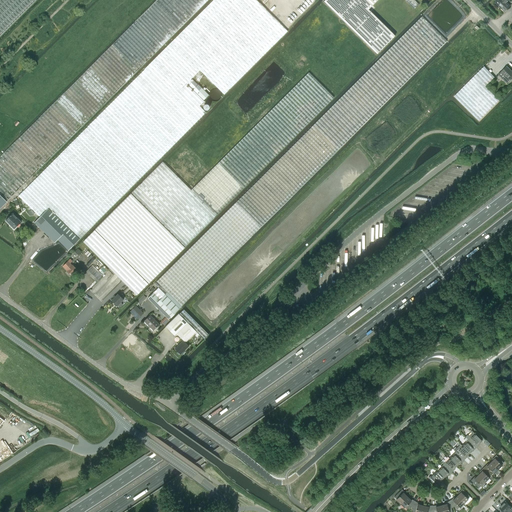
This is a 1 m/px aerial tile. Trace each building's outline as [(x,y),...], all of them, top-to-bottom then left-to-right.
[(0,0),(0,36),(15,22),(36,0),(0,0)] [(0,202),(3,205),(86,122),(194,14),(208,0),(157,0),(136,22),(135,23),(134,23),(85,72),(5,152),(0,157),(0,202)] [(187,85),(192,80),(191,79),(200,70),(224,95),(287,31),(256,0),(213,0),(169,44),(144,69),(144,70),(140,75),(136,78),(18,196),(35,213),(33,215),(38,219),(48,209),(79,239),(109,209),(206,113),(199,106),(204,101),(203,101),(187,85)] [(325,0),(323,2),(376,55),(395,36),(368,10),(377,0),(325,0)] [(405,0),(405,1),(414,9),(419,4),(414,0),(405,0)] [(508,1),(507,0),(497,0),(495,2),(504,11),(510,6),(507,2),(508,1)] [(158,288),(179,309),(181,306),(275,213),(282,206),(316,172),(358,130),(446,41),(422,17),(417,21),(368,71),(328,110),(283,155),(213,225),(154,284),(158,288)] [(470,80),(454,97),(468,110),(479,121),(499,101),(485,87),(495,78),(488,71),(484,67),(475,76),(470,80)] [(510,81),(511,79),(511,72),(507,67),(501,72),(505,76),(503,79),(508,84),(510,81)] [(132,248),(158,274),(334,98),(309,73),(271,110),(225,156),(191,190),(189,189),(163,162),(160,164),(136,189),(95,230),(83,242),(110,269),(111,270),(132,248)] [(203,101),(208,95),(201,88),(198,85),(192,80),(187,85),(203,101)] [(34,223),(54,243),(57,240),(68,250),(79,239),(48,209),(38,219),(34,223)] [(14,229),(21,222),(13,214),(6,221),(14,229)] [(148,284),(158,274),(132,248),(111,270),(115,274),(122,281),(136,295),(137,296),(148,284)] [(67,271),(72,276),(77,270),(73,266),(72,266),(70,264),(72,261),(70,259),(63,266),(67,271)] [(103,277),(100,274),(100,273),(92,266),(86,272),(97,283),(103,277)] [(169,319),(179,309),(158,288),(148,298),(166,317),(169,319)] [(122,305),(120,303),(123,300),(118,294),(111,301),(117,306),(118,306),(119,307),(121,307),(122,306),(122,305)] [(139,304),(140,304),(146,298),(143,294),(137,301),(135,304),(136,306),(139,304)] [(137,319),(143,313),(136,306),(130,312),(137,319)] [(179,314),(197,332),(204,339),(209,334),(184,310),(179,314)] [(185,343),(197,332),(179,314),(165,327),(175,336),(177,334),(183,341),(185,343)] [(153,330),(159,324),(150,315),(144,321),(153,330)] [(175,349),(180,355),(189,346),(185,343),(183,341),(175,349)] [(465,437),(466,438),(476,448),(478,446),(477,445),(481,441),(471,431),(471,432),(472,433),(469,436),(468,435),(467,435),(465,437)] [(466,442),(462,446),(469,453),(473,449),(474,450),(476,448),(466,438),(464,440),(466,442)] [(453,449),(456,452),(464,460),(466,458),(465,457),(469,453),(462,446),(459,443),(458,444),(460,445),(457,448),(455,447),(453,449)] [(456,452),(450,458),(457,466),(461,462),(464,460),(456,452)] [(494,459),(490,463),(497,470),(502,465),(501,465),(503,463),(496,455),(493,458),(494,459)] [(450,458),(443,464),(451,473),(454,470),(453,469),(457,466),(450,458)] [(493,474),(497,470),(490,463),(486,466),(485,465),(483,468),(491,475),(493,473),(493,474)] [(443,464),(437,471),(444,478),(448,474),(449,475),(451,473),(443,464)] [(488,478),(491,475),(483,468),(481,470),(482,471),(478,475),(485,482),(489,478),(488,478)] [(437,487),(439,485),(441,483),(441,482),(444,478),(437,471),(431,477),(430,476),(429,476),(428,477),(428,478),(437,487)] [(481,486),(485,482),(478,475),(474,479),(473,478),(470,480),(478,488),(480,486),(481,486)] [(396,500),(400,504),(407,497),(403,493),(404,492),(402,489),(394,497),(396,499),(396,500)] [(456,496),(464,503),(468,499),(467,499),(470,497),(462,489),(459,491),(460,492),(456,496)] [(452,499),(449,501),(452,507),(454,507),(457,509),(459,507),(459,508),(464,503),(456,496),(453,500),(452,499)] [(410,507),(411,508),(415,501),(412,499),(411,501),(407,497),(400,504),(404,508),(404,507),(407,510),(410,507)] [(421,511),(423,506),(417,504),(418,503),(415,501),(411,508),(413,508),(411,511),(421,511)] [(451,511),(451,508),(452,507),(449,501),(446,503),(446,504),(441,506),(442,511),(451,511)] [(506,501),(503,505),(509,511),(511,511),(511,509),(511,508),(511,507),(506,501)]
